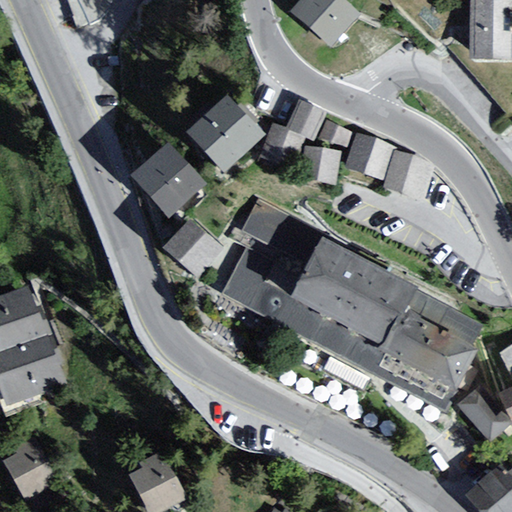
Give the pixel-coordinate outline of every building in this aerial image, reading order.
[(69,0),(80,30),(101,20),(112,6),(113,0),(69,0)] [(327,0),(294,0),(277,20),(317,56),(349,20),(327,0)] [(511,0),(462,0),(455,61),(510,69),(511,49),(511,0)] [(228,93),(186,130),(223,171),(265,134),(228,93)] [(274,125),(259,159),(292,173),(306,139),(314,142),(327,112),(300,100),(287,130),(274,125)] [(328,120),(320,138),(344,149),(352,131),(328,120)] [(396,148),(357,133),(345,165),(385,180),(395,152),(396,148)] [(341,151),(305,146),(301,177),(336,182),(341,151)] [(152,149),(116,181),(151,220),(187,188),(152,149)] [(435,166),(395,152),(385,180),(384,184),(423,198),(435,166)] [(484,323),(258,202),(242,231),(234,226),(228,237),(247,247),(222,293),(444,412),(477,351),(471,347),(484,323)] [(213,253),(179,222),(147,256),(181,287),(213,253)] [(30,286),(0,296),(0,380),(8,403),(66,382),(30,286)] [(479,386),(457,405),(488,440),(510,421),(479,386)] [(511,389),(501,395),(511,419),(511,389)] [(3,459),(24,498),(59,479),(35,434),(13,446),(16,451),(3,459)] [(128,475),(148,511),(160,511),(189,496),(163,449),(140,462),(142,467),(128,475)] [(511,511),(511,479),(499,465),(465,497),(478,511),(511,511)]
